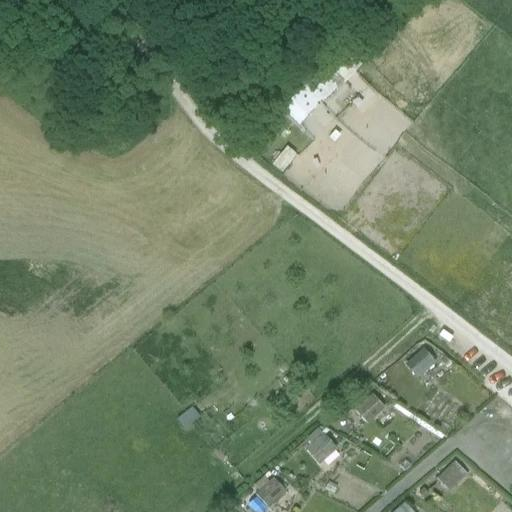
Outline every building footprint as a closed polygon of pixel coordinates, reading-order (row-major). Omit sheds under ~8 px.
[(321,74),(298,97),(313,110),(339,86),(321,74)] [(313,110),(298,97),(282,112),(297,125),(313,110)] [(414,379),(436,365),(425,349),(404,363),(414,379)] [(362,425),(383,415),(374,396),(353,406),(362,425)] [(318,465),(337,448),(319,430),(301,447),(318,465)] [(454,461),(436,479),(449,492),(467,475),(454,461)] [(267,474),(252,486),(259,495),(248,503),(254,511),(262,511),(284,494),(267,474)]
